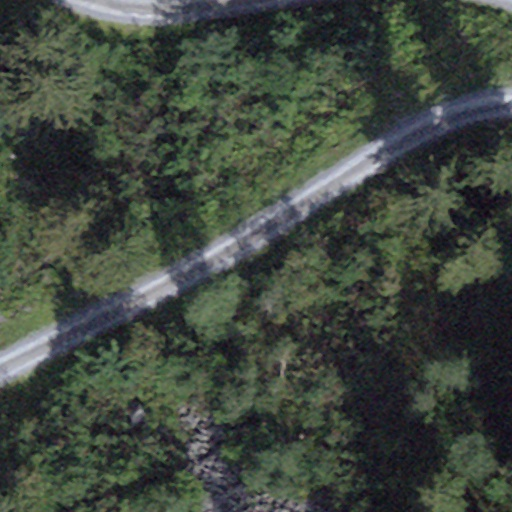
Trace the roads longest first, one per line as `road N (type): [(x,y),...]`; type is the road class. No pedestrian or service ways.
road 1 (track): [(511,105),(448,119),(371,157),(0,366)]
road 2 (track): [(88,0),(158,8),(234,0)]
